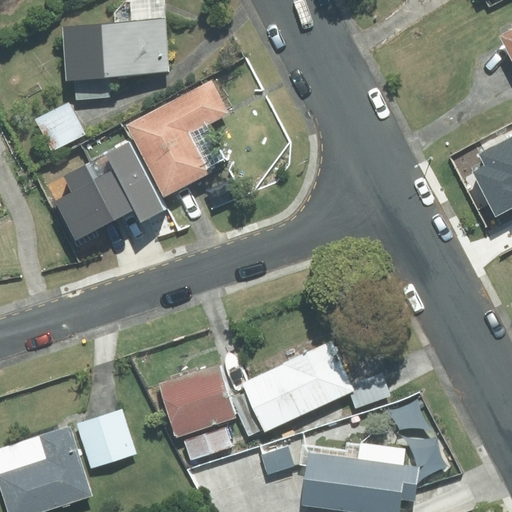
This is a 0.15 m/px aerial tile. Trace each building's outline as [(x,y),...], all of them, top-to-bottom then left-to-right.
[(136,0),(137,13),(73,18),(78,78),(179,69),(173,0),(136,0)] [(511,29),(494,39),(511,74),(511,29)] [(220,117),(231,111),(213,77),(137,117),(175,189),(240,154),(220,117)] [(73,98),(40,115),(58,151),(92,133),(73,98)] [(511,145),(490,157),(496,169),(484,175),(499,205),(511,198),(511,199),(511,145)] [(0,209),(14,203),(0,176),(0,209)] [(341,337),(251,379),(273,428),(363,387),(341,337)] [(198,463),(241,446),(231,420),(247,413),(223,354),(164,378),(198,463)] [(96,467),(82,421),(0,446),(0,459),(16,511),(40,511),(104,492),(96,467)] [(412,461),(413,449),(306,436),(302,467),(315,468),(312,499),(411,511),(412,498),(428,500),(432,464),(412,461)] [(295,443),(265,453),(272,472),(302,462),(295,443)]
